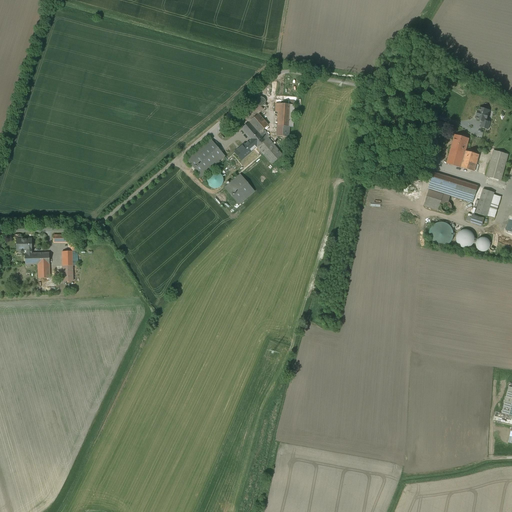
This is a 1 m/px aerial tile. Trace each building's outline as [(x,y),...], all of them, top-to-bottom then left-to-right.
[(264,99),(262,98),(261,98),(260,98),(259,98),(258,99),(257,101),(257,102),(257,103),(258,104),(259,105),(260,106),(261,106),(263,105),(264,105),(265,104),(265,102),(265,101),(264,100),(264,99)] [(294,106),(275,104),(274,112),(277,112),(275,137),(287,138),(288,128),(292,129),(294,106)] [(493,112),(479,108),(476,120),(490,124),(493,112)] [(268,122),(259,113),(238,131),(250,145),(254,149),(269,167),(282,156),(268,139),(270,137),(262,127),(268,122)] [(468,140),(453,136),(445,165),(474,172),(479,155),(465,151),(468,140)] [(223,157),(209,141),(186,161),(200,177),(223,157)] [(246,149),(242,144),(231,152),(239,162),(254,149),(250,145),(246,149)] [(507,155),(493,151),(486,177),(500,181),(507,155)] [(216,173),(214,172),(211,172),(209,174),(207,176),(205,179),(205,181),(206,183),(208,186),(210,187),(213,188),(215,188),(217,187),(220,184),(221,182),(221,179),(220,177),(219,174),(216,173)] [(479,187),(434,172),(428,190),(472,204),(470,212),(496,220),(502,199),(493,196),(494,193),(479,189),(479,187)] [(240,205),(257,191),(243,173),(226,186),(240,205)] [(400,200),(401,193),(372,189),(371,196),(400,200)] [(427,196),(424,206),(438,210),(441,201),(427,196)] [(368,206),(408,210),(408,203),(369,199),(368,206)] [(484,219),(469,214),(467,221),(482,226),(484,219)] [(449,225),(447,224),(443,222),(439,222),(434,224),(431,227),(428,232),(429,238),(433,243),(436,245),(441,246),(446,245),(451,241),(453,235),(452,230),(449,225)] [(472,236),(470,233),(467,232),(463,232),(460,233),(457,236),(456,238),(456,243),(457,245),(459,247),(462,249),(465,249),(468,249),(470,248),(472,245),(473,242),(473,239),(472,236)] [(27,254),(31,254),(32,239),(16,239),(16,251),(24,251),(24,250),(27,250),(27,254)] [(485,240),(482,239),(480,239),(477,240),(476,242),(475,244),(475,245),(475,248),(476,250),(477,250),(479,252),(480,252),(482,252),(484,251),(486,250),(487,248),(488,246),(487,244),(486,242),(485,240)] [(69,253),(60,254),(60,282),(71,282),(71,267),(76,266),(76,244),(69,244),(69,253)] [(49,253),(31,254),(27,254),(25,254),(26,265),(26,266),(31,266),(31,265),(32,265),(38,264),(38,273),(38,278),(50,278),(49,253)] [(511,387),(509,387),(502,414),(511,416),(511,387)]
